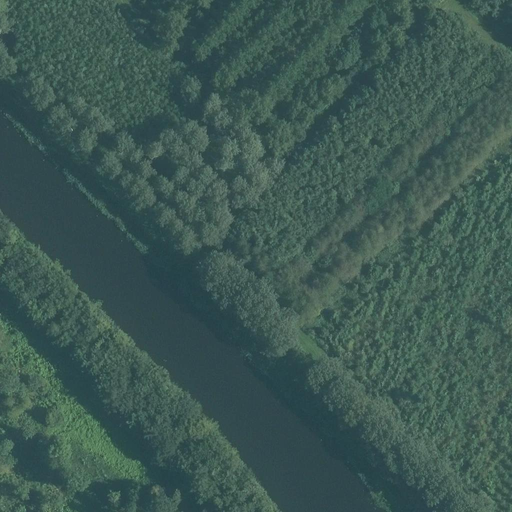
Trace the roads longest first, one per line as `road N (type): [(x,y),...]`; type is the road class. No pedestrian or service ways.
road 1 (track): [(0,78),(190,262),(437,13),(456,8)]
road 2 (unknown): [(0,246),(185,435),(248,511)]
road 3 (unknown): [(0,276),(222,511)]
